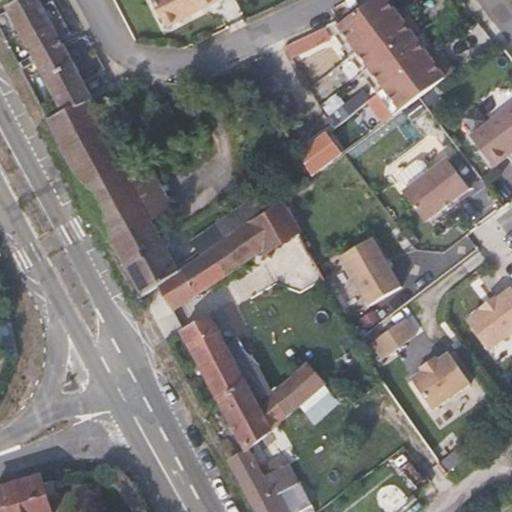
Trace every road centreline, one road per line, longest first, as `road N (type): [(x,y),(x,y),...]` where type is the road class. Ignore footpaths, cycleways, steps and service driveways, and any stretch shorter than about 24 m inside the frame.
road 1 (tertiary): [(145,380),(0,108)]
road 2 (residential): [(90,0),(121,53),(187,65),(331,0)]
road 3 (tertiary): [(0,186),(113,398)]
road 4 (tertiary): [(216,511),(145,380)]
road 5 (tertiary): [(113,398),(177,511)]
road 6 (tertiary): [(0,449),(113,398)]
